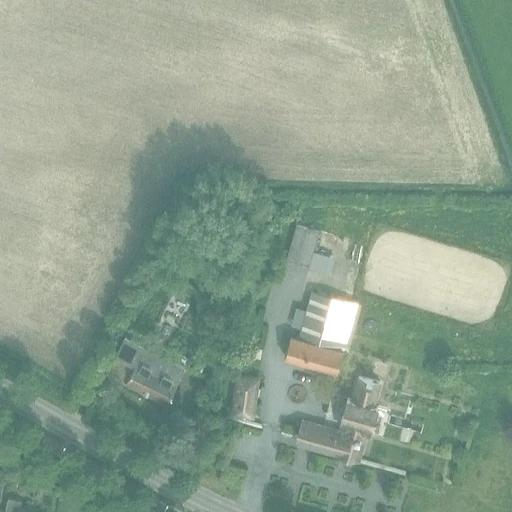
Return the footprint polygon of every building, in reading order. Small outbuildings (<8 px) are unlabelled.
[(309,265),(319,232),(297,225),(287,258),(309,265)] [(340,348),(353,300),(312,289),(299,336),(291,334),(285,356),(337,371),(344,349),(340,348)] [(167,402),(185,367),(125,336),(108,371),(167,402)] [(239,360),(249,361),(251,344),(241,343),(239,360)] [(254,414),(258,376),(237,374),(233,411),(254,414)] [(302,420),(295,442),(358,460),(366,433),(370,434),(378,406),(373,405),(380,382),(359,376),(352,399),(347,398),(340,425),(345,427),(344,431),(302,420)] [(8,497),(4,511),(22,511),(19,511),(21,500),(8,497)]
